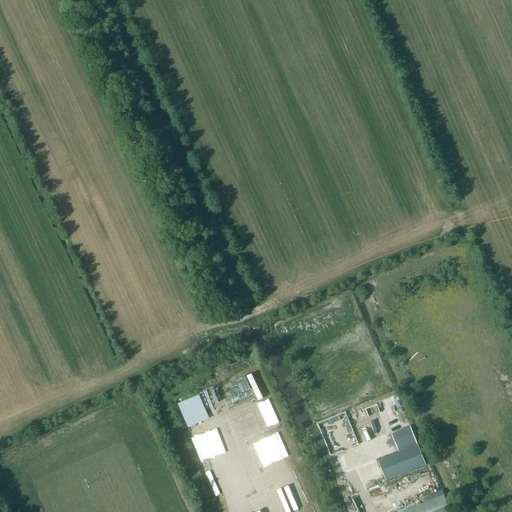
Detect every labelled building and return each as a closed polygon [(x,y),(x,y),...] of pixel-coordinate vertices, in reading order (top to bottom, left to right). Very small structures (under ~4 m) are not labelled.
[(244,373),(255,397),(260,394),(248,371),(244,373)] [(231,385),(217,389),(219,395),(233,390),(231,385)] [(227,396),(238,419),(243,417),(231,394),(227,396)] [(427,465),(410,427),(391,434),(399,453),(380,461),(388,481),(427,465)] [(441,491),(423,499),(425,504),(443,497),(441,491)] [(449,511),(443,497),(425,504),(405,511),(449,511)]
